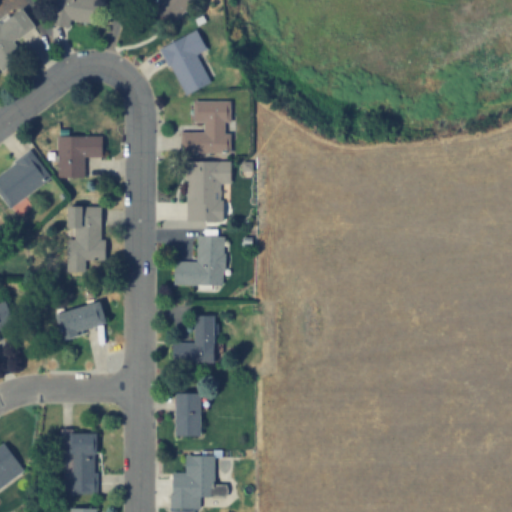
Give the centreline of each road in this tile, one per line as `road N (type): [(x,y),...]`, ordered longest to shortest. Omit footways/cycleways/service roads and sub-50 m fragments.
road 1 (residential): [(0,123),(67,71),(89,64),(130,82),(140,178),(138,511)]
road 2 (residential): [(136,387),(46,385),(0,397)]
